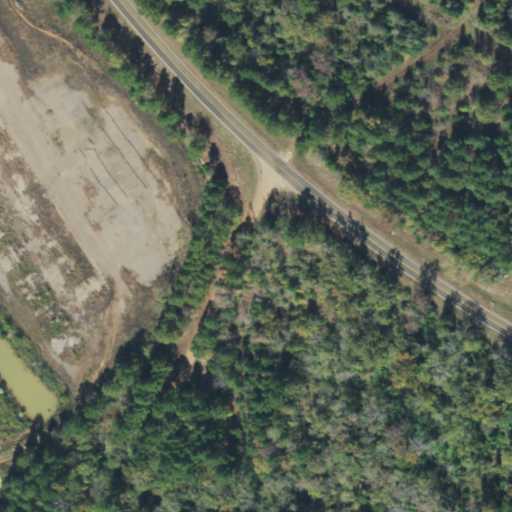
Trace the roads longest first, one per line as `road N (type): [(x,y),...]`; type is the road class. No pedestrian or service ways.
road 1 (tertiary): [(511,332),(407,273),(282,165),(120,0)]
road 2 (residential): [(119,511),(282,165)]
